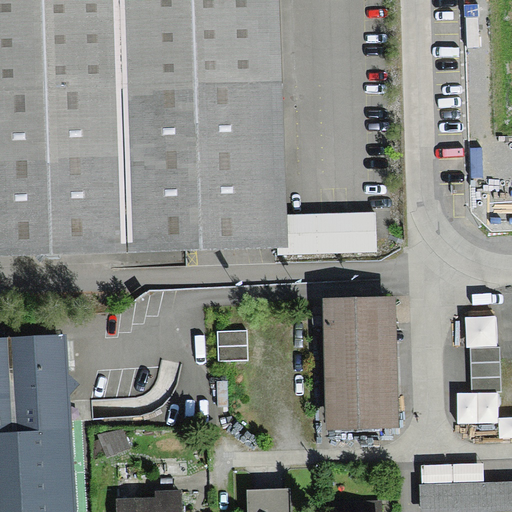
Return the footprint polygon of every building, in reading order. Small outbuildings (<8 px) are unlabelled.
[(0,0),(0,254),(125,251),(117,0),(0,0)] [(117,0),(125,251),(198,249),(277,247),(285,246),(284,217),(282,159),(280,84),(277,0),(117,0)] [(284,217),(285,246),(285,258),(377,255),(376,214),(284,217)] [(397,310),(326,311),(328,441),(399,440),(397,310)] [(247,333),(218,334),(219,363),(248,362),(247,333)] [(62,340),(0,343),(0,511),(71,511),(63,355),(62,340)] [(494,351),(465,352),(466,398),(496,397),(494,351)] [(103,435),(110,454),(133,446),(126,427),(103,435)] [(511,511),(511,488),(414,491),(414,511),(511,511)] [(180,511),(180,498),(120,502),(121,511),(180,511)] [(291,511),(292,499),(250,499),(250,511),(291,511)]
